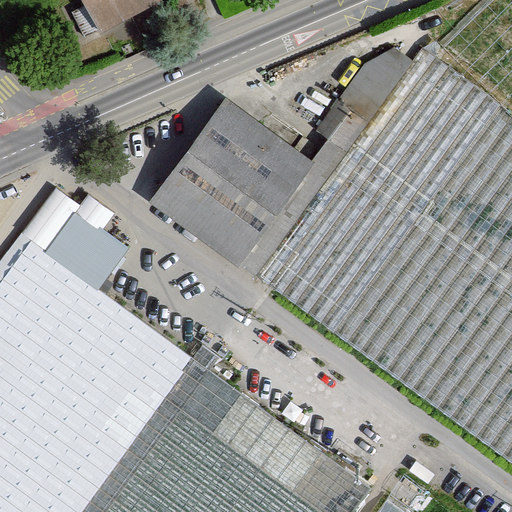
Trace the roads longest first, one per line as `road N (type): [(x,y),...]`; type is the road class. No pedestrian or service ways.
road 1 (track): [(511,485),(59,164),(22,150)]
road 2 (secondary): [(373,0),(22,150)]
